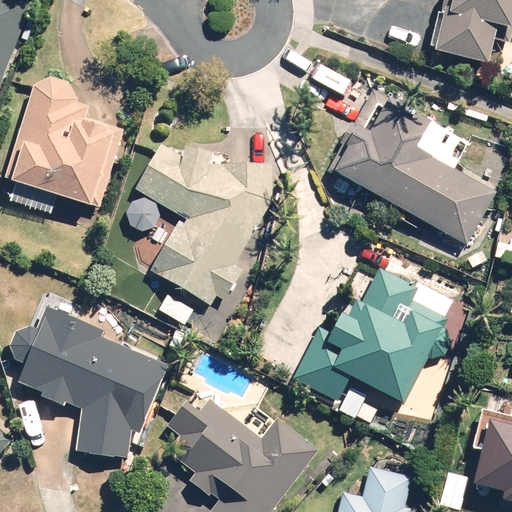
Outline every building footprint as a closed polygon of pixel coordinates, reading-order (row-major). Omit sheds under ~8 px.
[(0,0),(0,87),(27,8),(3,0),(0,0)] [(511,0),(444,0),(430,58),(484,71),(493,33),(508,37),(511,17),(511,0)] [(1,187),(11,189),(6,205),(49,218),(52,205),(94,218),(118,134),(82,124),(86,110),(75,107),(65,87),(46,81),(29,91),(1,187)] [(350,130),(325,175),(465,251),(494,197),(451,174),(465,149),(423,126),(420,132),(381,111),(366,139),(350,130)] [(233,268),(271,206),(270,170),(209,168),(211,160),(182,152),(179,161),(160,149),(133,193),(180,221),(148,274),(207,309),(214,298),(223,303),(241,273),(233,268)] [(329,337),(318,331),(290,385),(372,427),(378,414),(360,405),(365,395),(397,411),(451,305),(410,284),(407,290),(376,274),(358,309),(352,306),(342,325),(337,322),(329,337)] [(191,313),(164,300),(157,315),(184,328),(191,313)] [(102,337),(42,313),(36,335),(13,328),(3,361),(21,366),(15,384),(37,391),(33,405),(56,412),(58,406),(78,412),(74,459),(127,463),(130,435),(138,438),(165,368),(100,342),(102,337)] [(271,511),(316,453),(274,421),(259,442),(208,402),(195,418),(181,408),(164,430),(176,439),(169,449),(178,456),(172,464),(191,478),(185,487),(202,500),(205,495),(216,504),(209,511),(271,511)] [(511,431),(481,424),(466,487),(499,494),(496,506),(511,509),(511,431)] [(0,457),(12,444),(0,434),(0,457)] [(407,511),(408,511),(402,510),(408,480),(366,471),(360,499),(339,495),(335,511),(407,511)]
